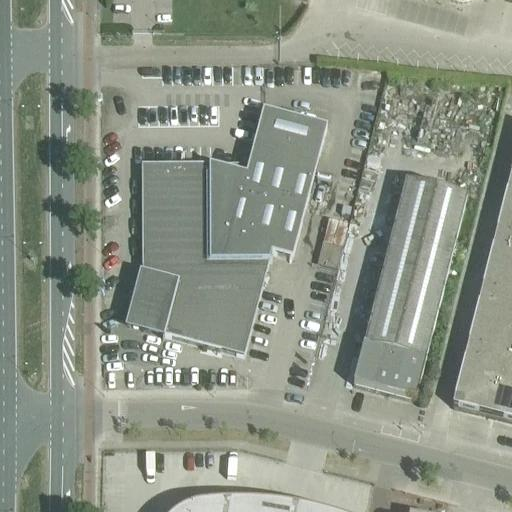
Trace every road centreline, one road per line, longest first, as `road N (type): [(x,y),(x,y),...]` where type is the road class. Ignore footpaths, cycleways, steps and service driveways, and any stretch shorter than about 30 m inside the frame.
road 1 (unclassified): [(511,483),(233,414),(62,413)]
road 2 (tertiary): [(62,413),(58,0)]
road 3 (tertiary): [(0,149),(3,436)]
